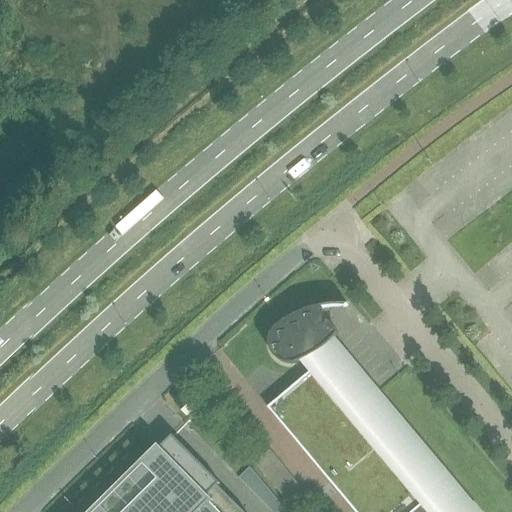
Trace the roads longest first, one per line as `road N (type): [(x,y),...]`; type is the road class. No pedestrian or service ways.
road 1 (unclassified): [(18,511),(328,225),(511,446)]
road 2 (primary): [(0,427),(271,181),(504,0)]
road 3 (primary): [(412,0),(231,143),(0,350)]
road 4 (unknown): [(207,331),(346,511)]
road 5 (unknown): [(141,392),(253,511)]
